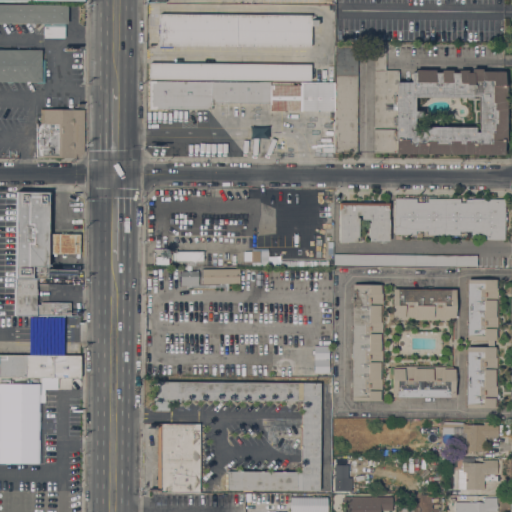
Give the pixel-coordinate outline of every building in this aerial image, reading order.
[(0,4),(63,5),(63,4),(67,4),(67,23),(65,23),(65,38),(43,38),(43,23),(0,22),(0,4)] [(310,15),(310,16),(314,16),(314,20),(317,20),(317,26),(310,26),(310,47),(171,46),(171,48),(158,48),(158,14),(310,15)] [(334,45),(357,45),(356,153),(333,153),(334,111),(334,84),(334,45)] [(394,154),(395,152),(373,152),(373,129),(394,129),(394,127),(373,127),(373,48),(385,48),(385,70),(398,70),(398,82),(410,82),(410,72),(414,72),(415,70),(434,70),(434,72),(441,72),(441,70),(452,70),(452,73),(457,73),(457,70),(470,70),(470,69),(481,69),(481,71),(504,71),(503,84),(506,84),(505,142),(503,142),(503,155),(394,154)] [(0,49),(40,50),(40,61),(43,61),(43,59),(45,59),(44,83),(36,83),(36,82),(0,81),(0,49)] [(310,64),(310,81),(149,79),(149,63),(310,64)] [(334,111),(269,111),(269,104),(211,103),(211,110),(149,109),(149,82),(293,83),(293,85),(300,85),(300,83),(334,84),(334,111)] [(36,157),(36,123),(39,123),(39,109),(83,110),(83,150),(76,158),(36,157)] [(322,127),(333,126),(333,157),(322,157),(322,127)] [(15,280),(16,193),(47,193),(47,235),(51,235),(51,234),(79,234),(79,253),(47,253),(47,278),(36,278),(36,280),(15,280)] [(393,199),(414,199),(414,203),(426,203),(426,199),(458,199),(458,203),(470,203),(470,199),(503,199),(503,240),(484,240),(484,236),(469,236),(469,232),(458,232),(458,235),(425,235),(425,231),(414,231),(414,235),(393,235),(393,199)] [(389,203),(389,210),(388,210),(388,219),(389,219),(388,241),(370,241),(370,237),(367,237),(368,223),(370,223),(370,219),(361,219),(361,215),(356,215),(356,218),(358,218),(358,231),(362,232),(362,241),(356,241),(356,242),(339,242),(339,210),(338,210),(338,203),(389,203)] [(272,266),(259,266),(251,266),(251,262),(251,263),(251,251),(259,251),(260,251),(260,249),(266,249),(266,251),(268,251),(268,259),(272,261),(272,266)] [(202,251),(202,262),(196,262),(196,265),(185,265),(185,262),(175,262),(168,262),(168,253),(174,253),(174,251),(202,251)] [(476,255),(476,267),(332,267),(332,254),(476,255)] [(180,286),(180,271),(187,271),(187,267),(190,267),(191,271),(198,271),(198,286),(180,286)] [(237,269),(237,284),(200,284),(200,269),(237,269)] [(36,305),(40,305),(40,302),(70,302),(70,316),(15,316),(15,280),(36,280),(36,305)] [(466,347),(487,347),(487,340),(466,340),(467,280),(497,280),(497,338),(495,338),(495,340),(493,340),(493,347),(494,347),(494,350),(496,350),(496,408),(466,408),(466,347)] [(352,284),(382,285),(381,401),(351,400),(352,284)] [(455,289),(455,317),(453,317),(453,320),(394,319),(394,317),(392,317),(392,289),(455,289)] [(328,346),(328,373),(314,373),(313,346),(328,346)] [(78,378),(0,377),(0,354),(79,355),(78,378)] [(391,396),(392,368),(393,368),(393,366),(452,367),(452,369),(454,369),(454,397),(391,396)] [(318,491),(225,490),(225,471),(236,471),(236,467),(239,467),(239,471),(300,472),(301,401),(180,400),(180,404),(177,404),(177,400),(169,400),(169,411),(152,411),(152,381),(319,383),(318,491)] [(0,463),(40,463),(40,384),(0,384),(0,463)] [(466,424),(483,425),(483,422),(497,422),(497,435),(496,438),(486,437),(486,436),(484,436),(484,451),(466,451),(465,452),(455,451),(456,435),(457,435),(457,434),(442,434),(442,422),(463,422),(463,424),(466,424)] [(199,492),(156,492),(156,424),(199,424),(199,492)] [(458,470),(461,470),(462,458),(474,458),(474,463),(482,463),(483,460),(497,460),(496,475),(483,475),(483,489),(458,489),(458,470)] [(332,490),(350,491),(350,477),(345,476),(346,459),(333,459),(332,490)] [(391,497),(391,510),(379,510),(379,511),(343,511),(343,496),(391,497)] [(289,511),(290,497),(327,498),(327,511),(289,511)] [(454,511),(454,502),(484,502),(484,497),(496,497),(496,511),(454,511)]
